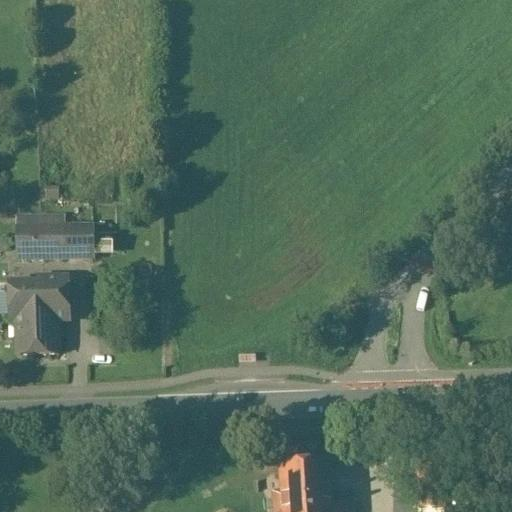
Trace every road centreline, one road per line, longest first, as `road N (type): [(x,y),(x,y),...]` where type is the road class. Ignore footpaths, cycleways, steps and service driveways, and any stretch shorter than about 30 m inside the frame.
road 1 (secondary): [(0,416),(390,402)]
road 2 (unclassified): [(390,402),(398,304),(437,247),(511,173)]
road 3 (secondary): [(390,402),(511,397)]
